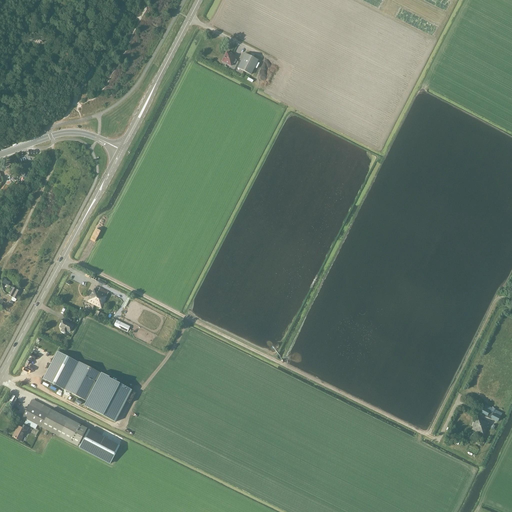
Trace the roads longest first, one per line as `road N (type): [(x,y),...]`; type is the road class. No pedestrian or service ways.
road 1 (track): [(511,298),(495,298),(425,434),(62,257)]
road 2 (track): [(282,364),(417,95),(511,140)]
road 3 (secondary): [(0,375),(121,150)]
road 4 (track): [(188,318),(117,426),(31,376)]
road 5 (secondary): [(121,150),(198,0)]
road 6 (tertiary): [(0,154),(68,132),(121,150)]
